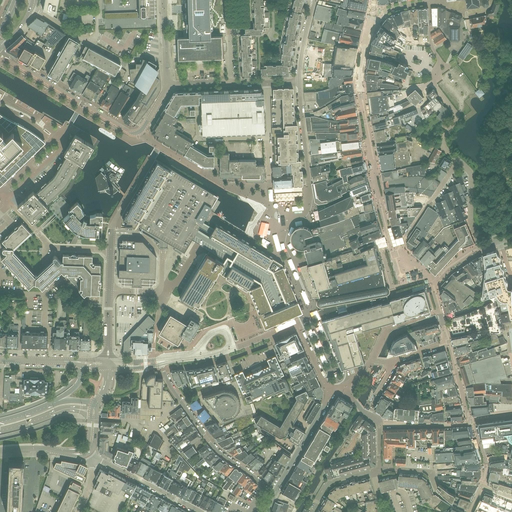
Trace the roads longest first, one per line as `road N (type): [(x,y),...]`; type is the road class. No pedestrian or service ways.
road 1 (residential): [(160,361),(216,353),(297,323),(322,378),(337,389)]
road 2 (residential): [(160,361),(210,444),(273,495)]
road 3 (unknown): [(187,227),(201,196),(170,180),(158,192),(144,219),(182,236)]
road 4 (unknown): [(288,326),(268,280),(202,236)]
road 5 (unclassified): [(273,495),(337,389)]
road 6 (unclassified): [(95,455),(202,511)]
